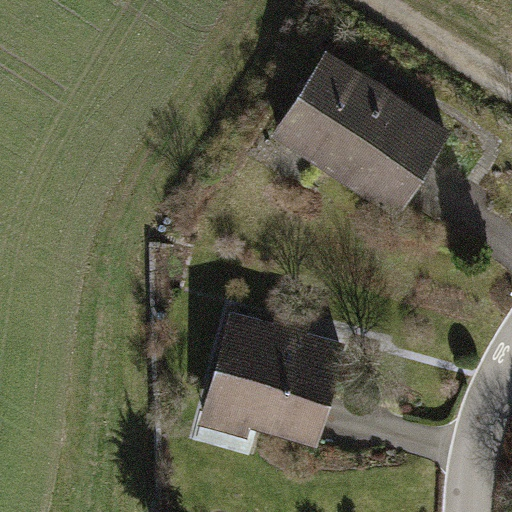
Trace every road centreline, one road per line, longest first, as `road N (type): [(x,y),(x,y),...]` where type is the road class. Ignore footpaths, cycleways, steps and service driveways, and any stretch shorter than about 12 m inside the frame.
road 1 (residential): [(469,511),(472,439),(493,376),(511,348)]
road 2 (track): [(371,0),(511,90)]
